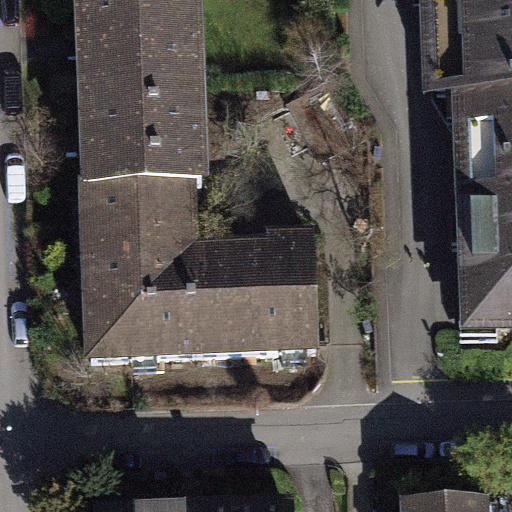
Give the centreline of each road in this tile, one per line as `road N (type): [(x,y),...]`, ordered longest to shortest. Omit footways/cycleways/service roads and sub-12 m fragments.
road 1 (residential): [(386,0),(389,63),(418,137),(420,433)]
road 2 (residential): [(10,449),(420,433)]
road 3 (residential): [(10,449),(0,144)]
